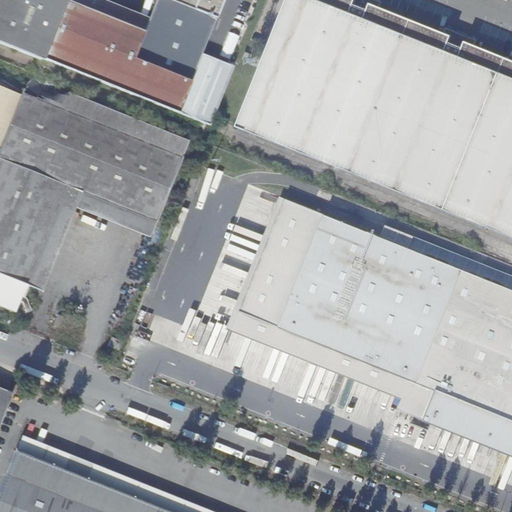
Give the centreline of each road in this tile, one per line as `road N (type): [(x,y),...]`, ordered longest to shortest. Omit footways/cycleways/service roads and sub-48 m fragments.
road 1 (residential): [(0,349),(406,511)]
road 2 (unknown): [(192,188),(140,309),(137,354),(273,409),(251,449)]
road 3 (unknown): [(511,503),(273,409)]
road 4 (unknown): [(78,380),(113,231)]
